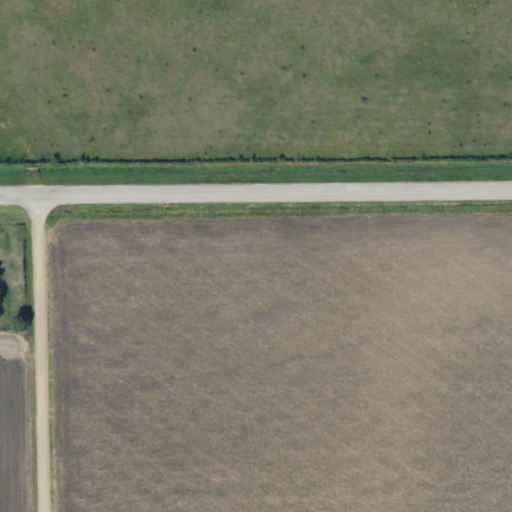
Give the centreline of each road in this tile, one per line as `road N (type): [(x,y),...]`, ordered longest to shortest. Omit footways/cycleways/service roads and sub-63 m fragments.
road 1 (tertiary): [(511,182),(0,193)]
road 2 (residential): [(50,511),(37,194)]
